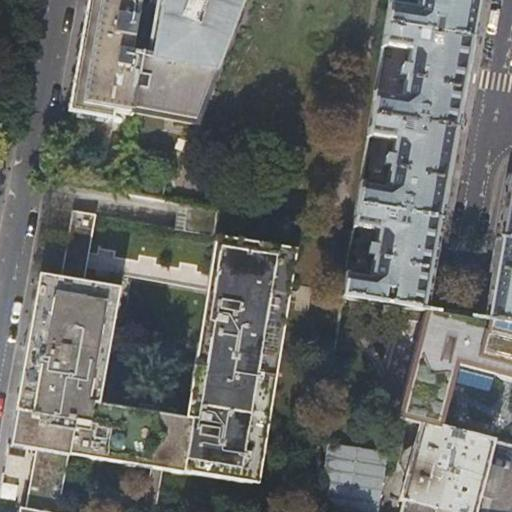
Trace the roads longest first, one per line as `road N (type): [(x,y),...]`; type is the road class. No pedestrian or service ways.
road 1 (residential): [(59,0),(0,335)]
road 2 (residential): [(491,114),(458,296)]
